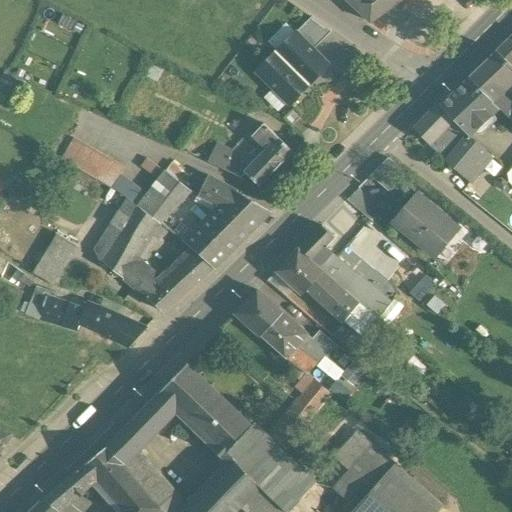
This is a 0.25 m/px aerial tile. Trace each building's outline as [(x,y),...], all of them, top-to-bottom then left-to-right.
[(387,0),(343,0),(369,24),(394,6),(387,0)] [(330,33),(310,19),(294,34),(312,52),(330,33)] [(294,34),(256,73),(287,104),(325,65),(312,52),(294,34)] [(511,65),(511,47),(506,43),(495,52),(510,67),(511,65)] [(495,52),(467,79),(467,80),(490,101),(511,80),(511,69),(510,67),(495,52)] [(4,71),(0,79),(0,106),(6,109),(20,79),(4,71)] [(490,101),(467,80),(439,107),(467,137),(469,138),(498,111),(491,105),(492,104),(490,101)] [(511,113),(511,110),(497,97),(492,104),(491,105),(498,111),(507,119),(511,113)] [(439,107),(438,106),(413,130),(446,161),(467,137),(439,107)] [(300,118),(292,110),(283,120),(290,128),(300,118)] [(252,129),(246,135),(250,139),(251,137),(256,132),(252,129)] [(260,145),(242,165),(249,169),(244,174),(244,175),(258,188),(292,153),(271,134),(260,145)] [(250,139),(246,135),(232,150),(229,153),(230,153),(227,158),(242,165),(260,145),(251,137),(250,139)] [(467,137),(446,161),(447,163),(470,184),(481,170),(484,167),(483,166),(489,158),(468,139),(469,138),(467,137)] [(123,169),(72,139),(60,160),(112,189),(120,176),(123,169)] [(229,153),(215,146),(206,163),(240,180),(244,175),(244,174),(249,169),(242,165),(227,158),(230,153),(229,153)] [(489,158),(483,166),(484,167),(481,170),(488,175),(498,164),(490,158),(489,158)] [(404,174),(387,160),(369,178),(389,194),(404,174)] [(188,177),(171,164),(164,173),(181,186),(188,177)] [(164,173),(146,196),(136,208),(150,219),(151,219),(159,225),(190,193),(181,186),(164,173)] [(146,196),(120,176),(112,189),(111,190),(124,199),(126,200),(136,208),(146,196)] [(218,208),(182,243),(193,251),(212,270),(270,213),(269,213),(236,194),(236,193),(208,177),(198,198),(218,208)] [(456,229),(417,197),(393,226),(432,258),(456,229)] [(136,208),(126,200),(93,251),(99,261),(108,268),(140,295),(153,280),(138,266),(135,263),(137,260),(153,237),(160,242),(167,232),(150,219),(136,208)] [(81,234),(53,218),(30,206),(23,218),(55,236),(74,247),(74,246),(81,234)] [(320,227),(297,250),(318,267),(329,255),(323,249),(331,240),(332,238),(320,227)] [(55,236),(31,275),(53,288),(67,292),(68,290),(83,292),(88,276),(64,267),(76,248),(74,246),(74,247),(55,236)] [(364,270),(331,240),(323,249),(329,255),(318,267),(317,269),(321,273),(358,305),(365,311),(376,299),(373,297),(380,290),(362,274),(364,270)] [(158,284),(153,280),(140,295),(146,300),(145,301),(162,314),(212,270),(193,251),(158,284)] [(317,269),(297,251),(275,273),(267,282),(280,293),(288,285),(300,296),(305,291),(321,273),(317,269)] [(358,305),(321,273),(305,291),(322,307),(318,312),(326,319),(331,315),(341,324),(343,323),(360,338),(366,330),(375,319),(367,313),(358,305)] [(32,283),(23,276),(19,282),(28,289),(32,283)] [(47,292),(35,288),(30,305),(41,310),(45,298),(47,292)] [(305,336),(256,292),(234,315),(284,360),(294,349),(303,339),(305,336)] [(70,306),(45,298),(41,310),(38,321),(63,329),(70,306)] [(99,312),(82,304),(80,309),(70,306),(63,329),(76,333),(79,326),(91,332),(99,312)] [(144,331),(99,312),(91,332),(128,348),(144,331)] [(403,343),(375,319),(366,330),(395,354),(403,343)] [(335,347),(318,332),(308,343),(308,344),(325,359),(335,347)] [(308,343),(303,339),(294,349),(315,365),(315,367),(317,368),(325,359),(308,344),(308,343)] [(315,365),(294,349),(284,360),(305,376),(306,377),(315,367),(315,365)] [(208,367),(195,355),(186,365),(198,377),(208,367)] [(364,372),(353,363),(345,373),(356,382),(364,372)] [(186,365),(158,394),(175,411),(224,457),(251,429),(251,428),(198,377),(186,365)] [(445,384),(426,370),(417,382),(436,396),(445,384)] [(305,376),(294,389),(302,396),(313,382),(306,377),(305,376)] [(327,376),(319,387),(327,393),(335,382),(327,376)] [(302,396),(267,438),(284,451),(330,395),(319,387),(313,382),(302,396)] [(158,394),(123,430),(141,446),(175,411),(158,394)] [(416,429),(409,423),(401,433),(409,439),(416,429)] [(287,511),(313,486),(251,427),(251,428),(251,429),(224,457),(229,462),(230,460),(259,488),(241,507),(246,511),(287,511)] [(123,430),(105,448),(121,467),(136,451),(139,448),(141,446),(123,430)] [(394,465),(358,433),(334,460),(349,473),(333,492),(355,511),(354,511),(438,511),(442,508),(394,465)] [(7,437),(0,434),(0,450),(9,438),(7,437)] [(105,448),(65,482),(76,495),(93,480),(97,482),(117,505),(139,487),(121,467),(105,448)] [(139,454),(136,451),(121,467),(139,487),(158,510),(170,496),(170,491),(139,454)] [(184,507),(179,511),(236,511),(241,507),(259,488),(230,460),(229,462),(184,507)] [(65,482),(42,501),(56,511),(75,511),(66,504),(76,495),(65,482)] [(139,487),(117,505),(122,511),(157,511),(159,511),(158,510),(139,487)] [(170,496),(158,510),(159,511),(157,511),(179,511),(184,507),(173,494),(170,496)] [(56,511),(42,501),(30,511),(56,511)]
